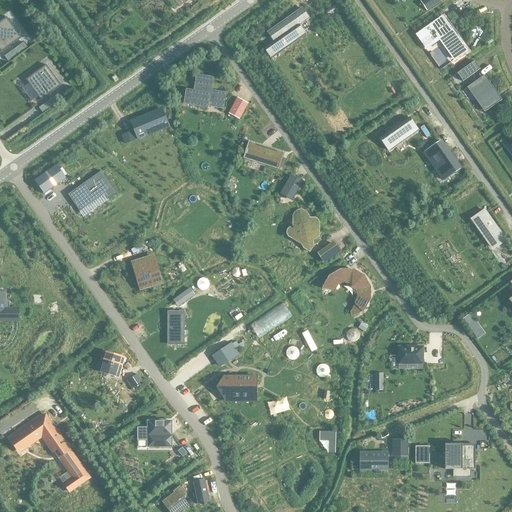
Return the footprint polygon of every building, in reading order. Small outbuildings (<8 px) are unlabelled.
[(432,0),(423,0),(421,2),(427,11),(436,5),(432,0)] [(270,57),(305,33),(299,24),(309,17),(303,9),(268,34),(274,43),(265,49),(270,57)] [(0,49),(2,52),(1,52),(1,53),(22,38),(22,37),(21,37),(7,18),(7,17),(0,22),(0,49)] [(449,29),(441,17),(416,35),(424,47),(440,36),(457,59),(467,51),(450,27),(449,29)] [(24,42),(5,56),(8,61),(27,47),(24,42)] [(474,61),(458,73),(458,74),(463,81),(480,69),(478,71),(472,63),(475,62),(474,61)] [(29,83),(23,88),(32,101),(39,96),(41,99),(41,100),(41,101),(62,85),(61,85),(46,66),(47,65),(26,80),(26,81),(27,80),(29,83)] [(226,93),(211,91),(214,78),(197,75),(194,91),(187,90),(185,102),(199,105),(199,106),(207,108),(208,106),(223,109),(226,93)] [(485,76),(484,76),(468,88),(474,96),(484,101),(490,108),(502,100),(501,100),(499,101),(494,94),(496,93),(497,94),(490,84),(488,86),(482,78),(485,76)] [(58,94),(39,108),(43,113),(62,99),(58,94)] [(238,98),(229,114),(239,120),(248,104),(238,98)] [(138,138),(168,126),(162,110),(132,122),(138,138)] [(388,150),(418,129),(410,118),(380,139),(388,150)] [(132,132),(123,136),(126,145),(136,141),(132,132)] [(439,139),(421,151),(442,180),(459,168),(439,139)] [(245,154),(244,158),(279,169),(280,167),(284,169),(287,159),(283,158),(284,153),(249,142),(247,150),(246,150),(245,153),(245,154)] [(33,178),(42,191),(64,176),(55,162),(33,178)] [(99,168),(66,192),(78,209),(102,191),(106,197),(115,191),(99,168)] [(294,196),(304,179),(293,173),(283,190),(294,196)] [(484,209),(471,217),(493,248),(505,240),(484,209)] [(293,216),(293,226),(293,228),(291,228),(289,229),(287,231),(287,234),(289,237),(302,244),(303,247),(304,248),(306,249),(309,249),(312,248),(313,246),(313,240),(319,237),(319,222),(318,220),(315,219),(310,219),(306,213),(303,211),(299,211),(295,213),(293,216)] [(325,262),(340,252),(334,244),(320,254),(325,262)] [(143,276),(147,287),(162,283),(158,271),(153,273),(148,258),(133,262),(138,278),(143,276)] [(325,285),(324,288),(333,291),(337,284),(343,280),(344,282),(350,282),(358,290),(358,296),(360,297),(356,304),(352,312),(353,317),(358,316),(363,313),(364,312),(362,310),(365,308),(368,302),(370,296),(370,290),(368,284),(365,279),(361,275),(356,272),(350,270),(344,270),(338,272),(332,275),(328,279),(325,285)] [(192,287),(179,296),(183,302),(196,293),(192,287)] [(0,320),(12,321),(12,309),(10,309),(10,302),(5,302),(5,293),(0,292),(0,320)] [(256,343),(289,319),(279,305),(246,330),(256,343)] [(169,312),(169,344),(184,344),(184,312),(169,312)] [(470,314),(462,319),(466,326),(474,320),(470,314)] [(353,343),(355,335),(345,334),(344,341),(353,343)] [(273,347),(284,340),(280,335),(269,341),(273,347)] [(231,343),(211,357),(220,368),(239,355),(231,343)] [(399,347),(399,364),(423,364),(423,347),(399,347)] [(103,359),(101,359),(101,360),(102,360),(99,372),(115,377),(116,374),(119,375),(121,366),(123,366),(123,365),(122,365),(124,358),(125,359),(125,358),(103,351),(103,352),(104,353),(103,359)] [(296,362),(291,351),(282,356),(288,366),(296,362)] [(325,380),(326,371),(316,369),(315,378),(325,380)] [(137,375),(128,382),(133,388),(142,381),(137,375)] [(257,401),(257,377),(224,377),(218,388),(224,398),(240,398),(240,401),(257,401)] [(500,386),(505,391),(511,384),(511,380),(509,377),(500,386)] [(41,419),(17,436),(25,447),(24,447),(25,448),(37,440),(36,439),(35,438),(41,433),(54,452),(55,452),(54,451),(65,444),(65,445),(65,444),(49,420),(48,421),(49,422),(41,420),(42,420),(41,419)] [(148,441),(148,447),(171,447),(171,422),(148,422),(148,427),(137,427),(137,441),(148,441)] [(317,438),(317,448),(332,448),(332,438),(317,438)] [(408,441),(393,441),(393,457),(408,457),(408,441)] [(445,470),(467,470),(467,469),(475,469),(475,468),(475,456),(462,456),(462,444),(458,444),(445,444),(445,470)] [(429,445),(414,445),(414,457),(429,457),(429,445)] [(69,472),(60,478),(70,492),(89,478),(71,452),(60,459),(69,472)] [(388,454),(361,454),(361,470),(388,470),(388,454)] [(205,480),(193,482),(198,503),(209,501),(205,480)] [(175,494),(164,502),(171,511),(179,511),(188,505),(180,495),(185,492),(180,486),(173,491),(175,494)]
